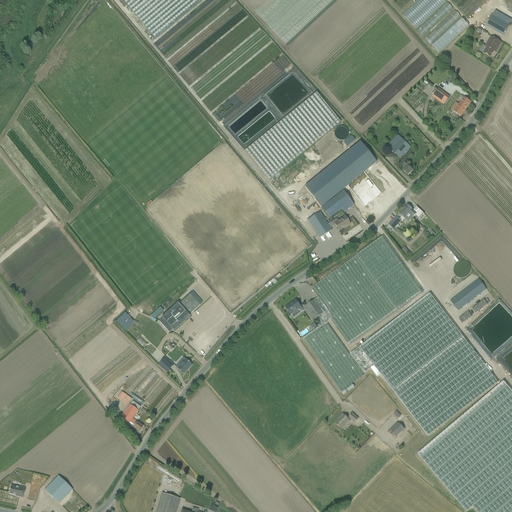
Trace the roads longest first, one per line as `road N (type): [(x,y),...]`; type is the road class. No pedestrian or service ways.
road 1 (unclassified): [(106,506),(220,348),(393,212),(465,133),(511,54)]
road 2 (unknown): [(376,227),(503,374)]
road 3 (unknown): [(271,302),(341,403)]
